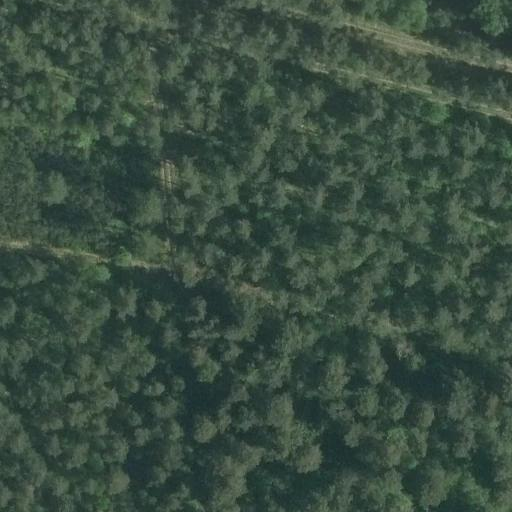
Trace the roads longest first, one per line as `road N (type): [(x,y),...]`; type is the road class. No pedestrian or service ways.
road 1 (track): [(199,511),(154,64),(160,46),(171,36),(211,38),(511,116)]
road 2 (track): [(0,245),(222,281),(511,363)]
